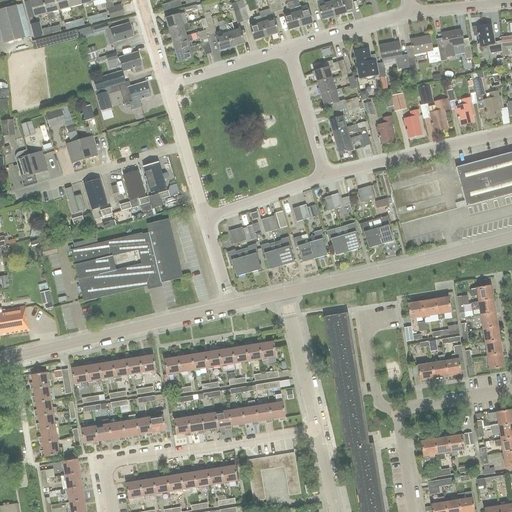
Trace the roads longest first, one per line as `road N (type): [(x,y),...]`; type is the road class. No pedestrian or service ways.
road 1 (residential): [(109,511),(101,464),(316,431)]
road 2 (tertiary): [(0,367),(232,307)]
road 3 (tertiary): [(282,294),(511,235)]
road 4 (residential): [(327,175),(511,133)]
road 5 (residential): [(14,194),(185,147)]
road 6 (unclassified): [(316,431),(282,294)]
road 7 (residential): [(396,313),(367,318),(380,405),(396,412)]
road 8 (residential): [(327,175),(288,50)]
road 9 (residential): [(288,50),(165,85)]
road 10 (residential): [(207,219),(327,175)]
road 11 (residential): [(408,13),(288,50)]
